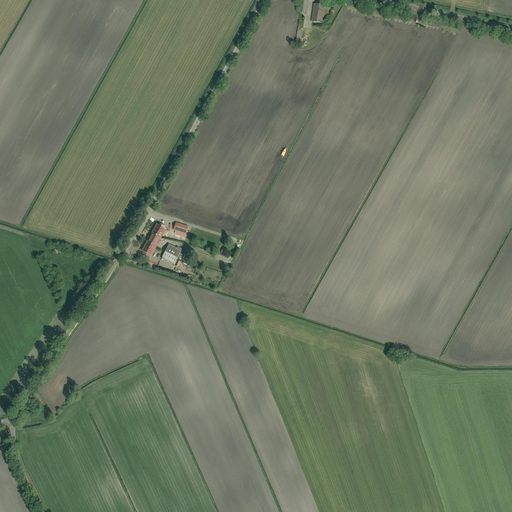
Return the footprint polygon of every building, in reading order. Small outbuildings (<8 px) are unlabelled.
[(296,14),(305,15),(306,3),(298,2),(296,14)] [(312,23),(323,24),(324,7),(313,6),(312,23)] [(157,225),(142,251),(150,256),(165,229),(157,225)] [(175,227),(173,232),(183,235),(185,230),(175,227)] [(165,261),(187,270),(191,263),(180,258),(183,251),(171,246),(165,261)]
